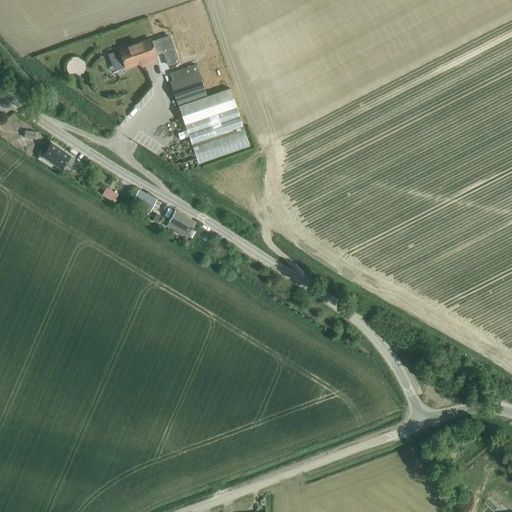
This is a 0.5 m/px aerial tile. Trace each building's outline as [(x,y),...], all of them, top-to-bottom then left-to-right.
[(119,51),(109,55),(114,70),(124,66),(125,68),(146,61),(147,64),(158,61),(150,39),(119,50),(119,51)] [(170,72),(173,81),(169,82),(177,106),(178,105),(191,143),(242,126),(230,89),(207,96),(198,72),(196,64),(170,72)] [(152,128),(153,134),(173,128),(171,122),(152,128)] [(34,139),(35,132),(25,131),(24,138),(34,139)] [(70,156),(50,143),(43,153),(44,154),(41,157),(56,166),(58,163),(68,169),(74,159),(69,156),(70,156)] [(113,201),(117,194),(106,187),(102,195),(113,201)] [(153,206),(156,200),(138,190),(132,200),(140,205),(143,200),(153,206)] [(174,232),(186,238),(194,222),(174,211),(167,223),(177,228),(174,232)]
